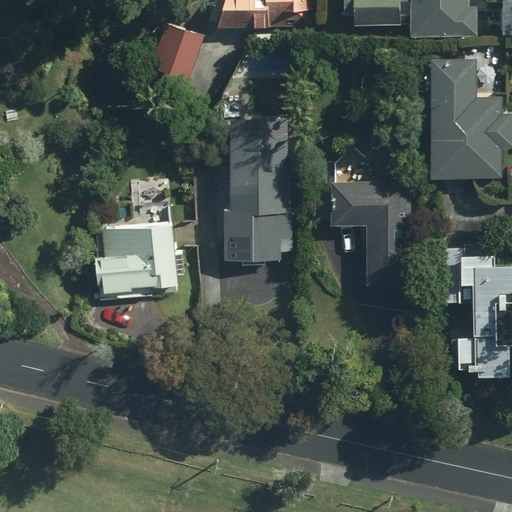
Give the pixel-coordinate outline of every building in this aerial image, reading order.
[(313,22),(312,0),(224,0),(225,12),(265,11),(265,23),(313,22)] [(347,0),(347,25),(408,24),(408,36),(476,35),(475,6),(467,6),(466,0),(347,0)] [(511,33),(511,0),(502,0),(502,34),(511,33)] [(241,63),(175,25),(158,55),(224,93),(241,63)] [(511,114),(500,114),(500,97),(476,97),(476,60),(427,60),(427,177),(500,176),(500,147),(511,146),(511,114)] [(228,207),(222,208),(224,259),(279,257),(278,238),(291,237),(287,135),(226,137),(228,207)] [(365,284),(412,284),(411,182),(401,183),(401,172),(381,173),(381,182),(328,183),(328,225),(364,224),(365,284)] [(167,219),(99,227),(107,293),(175,285),(167,219)] [(477,373),(477,379),(509,380),(511,322),(511,267),(496,266),(496,256),(434,253),(432,300),(470,302),(468,337),(453,336),(451,371),(477,373)]
